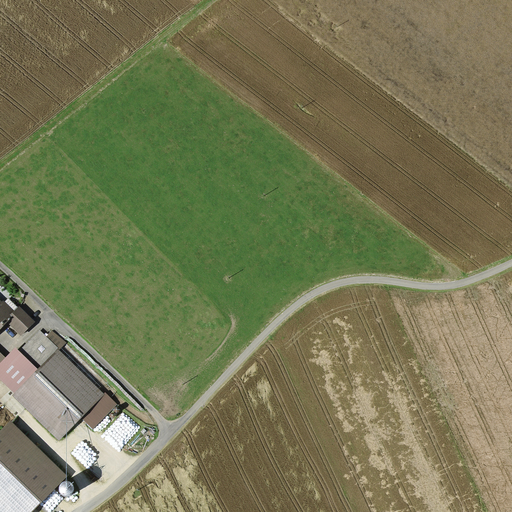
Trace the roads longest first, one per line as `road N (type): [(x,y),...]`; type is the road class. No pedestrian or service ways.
road 1 (track): [(174,432),(323,290),(371,280),(452,287),(511,265)]
road 2 (residential): [(82,511),(174,432),(0,267)]
road 3 (track): [(0,168),(213,0)]
